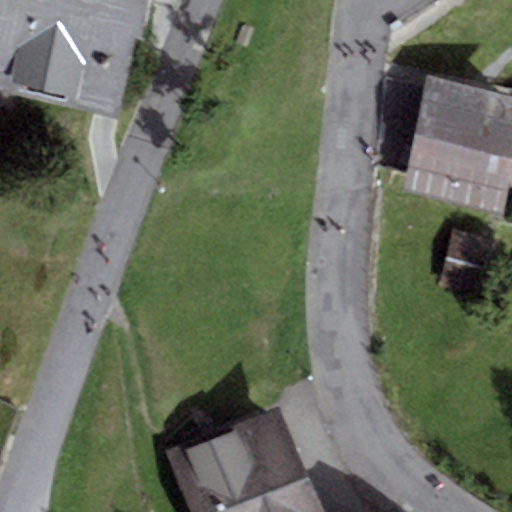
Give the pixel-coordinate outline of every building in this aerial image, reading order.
[(0,0),(0,63),(101,84),(116,11),(133,14),(135,0),(0,0)] [(438,85),(420,174),(489,188),(507,99),(438,85)] [(489,240),(458,233),(447,279),(478,286),(489,240)] [(0,451),(16,407),(0,401),(0,451)] [(310,511),(270,417),(182,454),(206,511),(310,511)]
